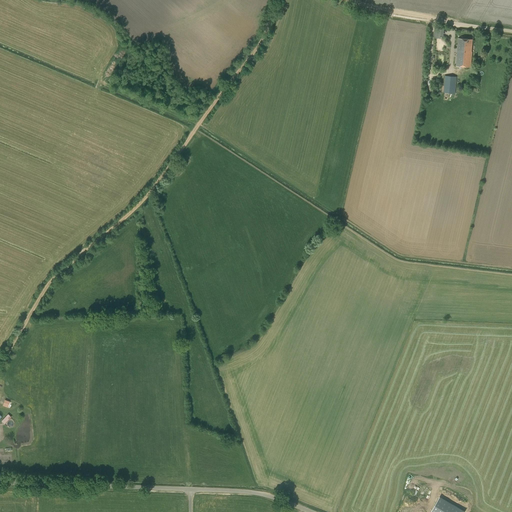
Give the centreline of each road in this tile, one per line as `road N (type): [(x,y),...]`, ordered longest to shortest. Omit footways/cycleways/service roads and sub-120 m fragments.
road 1 (track): [(274,0),(260,42),(147,194),(50,279),(0,365)]
road 2 (unclassified): [(321,511),(258,488),(0,481)]
